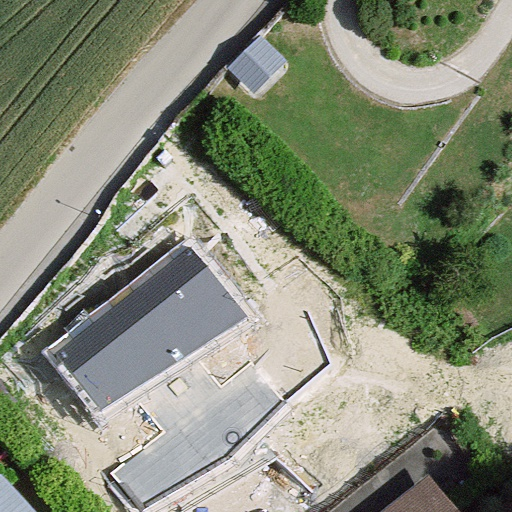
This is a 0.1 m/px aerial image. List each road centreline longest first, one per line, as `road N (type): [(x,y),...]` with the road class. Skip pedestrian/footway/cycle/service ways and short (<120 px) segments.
road 1 (residential): [(241,0),(0,296)]
road 2 (unknown): [(353,0),(365,55),(391,84),(426,92),(463,82),(511,12)]
